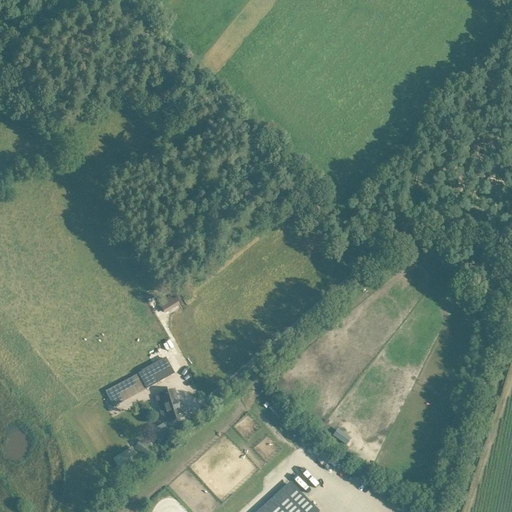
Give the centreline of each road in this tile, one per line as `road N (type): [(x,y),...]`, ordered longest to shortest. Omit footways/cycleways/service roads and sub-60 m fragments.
road 1 (track): [(119,0),(302,197),(341,222),(485,235),(502,248),(511,272)]
road 2 (track): [(511,281),(446,511)]
